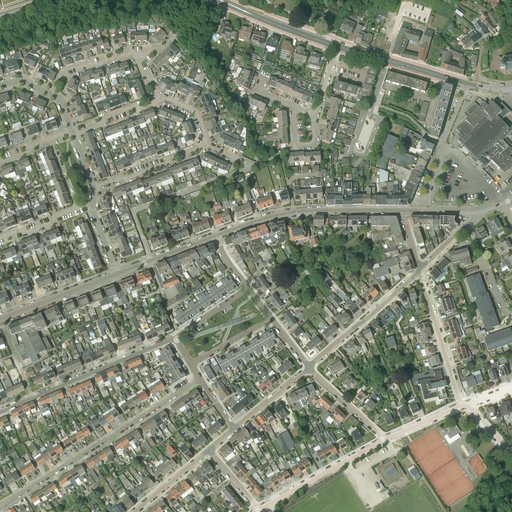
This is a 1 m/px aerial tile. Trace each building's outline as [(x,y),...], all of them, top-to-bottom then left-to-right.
[(493,7),(494,11),(499,10),(498,4),(498,0),(488,0),(491,1),(490,5),(493,7)] [(378,14),(386,18),(389,11),(380,8),(378,14)] [(462,18),(465,14),(458,9),(455,13),(462,18)] [(479,12),(477,15),(480,17),(484,21),(482,22),(485,25),(491,32),(495,29),(486,19),(487,18),(484,14),(483,14),(479,12)] [(488,14),(493,22),(495,26),(498,24),(496,21),(498,20),(497,18),(496,19),(492,12),(488,14)] [(452,18),(460,24),(463,19),(456,14),(452,18)] [(485,25),(482,22),(484,21),(480,17),(477,19),(479,22),(474,25),(482,38),(488,34),(486,31),(484,29),(486,27),(484,25),(485,25)] [(355,23),(345,19),(340,30),(350,35),(355,23)] [(236,33),(231,31),(233,27),(227,25),(227,23),(222,22),(221,27),(220,26),(218,34),(223,35),(226,40),(232,38),(234,38),(236,33)] [(424,63),(425,58),(429,47),(433,31),(426,29),(421,46),(418,56),(404,52),(408,41),(417,44),(420,33),(410,31),(412,25),(403,22),(401,29),(400,29),(393,51),(392,55),(400,58),(417,61),(424,63)] [(355,42),(360,44),(365,34),(364,34),(367,28),(363,27),(362,27),(358,25),(354,34),(358,36),(356,39),(355,42)] [(239,39),(248,42),(252,29),(249,28),(248,29),(242,27),(239,39)] [(370,43),(370,42),(373,32),(374,29),(372,28),(370,30),(369,32),(366,41),(370,43)] [(156,33),(164,42),(166,40),(164,39),(167,36),(166,35),(168,33),(164,29),(162,31),(161,30),(157,33),(156,33)] [(149,30),(141,30),(141,33),(141,42),(141,44),(144,44),(144,42),(147,42),(147,39),(150,39),(150,37),(150,33),(149,33),(149,30)] [(368,47),(370,43),(366,41),(369,32),(370,30),(369,30),(367,35),(365,34),(360,44),(368,47)] [(481,39),(475,30),(467,36),(473,44),(481,39)] [(251,41),(263,45),(266,34),(260,32),(260,35),(254,33),(251,41)] [(134,44),(136,44),(136,33),(130,33),(127,34),(128,40),(130,40),(130,42),(134,42),(134,44)] [(163,43),(164,42),(156,33),(150,33),(150,37),(150,39),(154,43),(156,41),(159,44),(161,42),(163,43)] [(118,36),(121,47),(123,46),(122,44),(126,43),(125,41),(128,40),(127,34),(126,34),(123,35),(118,36)] [(95,37),(99,50),(104,49),(103,47),(102,41),(101,38),(98,39),(97,36),(95,37)] [(119,48),(121,47),(118,36),(110,39),(111,45),(114,44),(115,47),(118,45),(119,48)] [(467,36),(460,41),(466,49),(473,44),(467,36)] [(97,51),(99,50),(95,37),(92,38),(93,41),(90,41),(93,50),(96,49),(97,51)] [(273,49),(273,48),(275,49),(278,39),(271,37),(270,41),(267,40),(265,46),(269,47),(269,48),(273,49)] [(91,53),(90,51),(93,50),(90,41),(89,39),(84,40),(89,54),(91,53)] [(103,47),(104,49),(105,52),(107,51),(106,49),(110,48),(109,46),(111,45),(110,39),(102,41),(103,47)] [(56,43),(55,40),(49,43),(46,48),(47,48),(48,49),(49,49),(51,45),(56,43)] [(86,54),(89,54),(84,40),(82,41),(83,44),(80,45),(83,53),(86,52),(86,54)] [(292,56),(293,54),(294,49),(291,48),(292,46),(290,45),(290,44),(284,42),(282,50),(289,52),(289,55),(292,56)] [(79,54),(83,53),(80,45),(77,46),(76,43),(74,44),(78,57),(80,56),(79,54)] [(76,58),(78,57),(74,44),(71,44),(72,47),(70,48),(72,56),(75,55),(76,58)] [(172,45),(168,49),(176,57),(183,50),(177,44),(176,45),(175,44),(173,46),(172,45)] [(69,57),(72,56),(70,48),(67,49),(66,46),(63,47),(69,65),(73,64),(71,59),(70,60),(69,57)] [(66,66),(69,65),(63,47),(61,48),(62,50),(59,51),(60,55),(62,60),(65,59),(66,61),(64,61),(66,66)] [(441,69),(453,73),(455,65),(449,63),(452,56),(454,57),(457,50),(450,47),(443,64),(441,69)] [(294,61),(305,64),(308,55),(303,53),(304,49),(298,48),(294,61)] [(176,57),(168,49),(164,53),(170,59),(172,57),(174,58),(176,57)] [(455,65),(453,73),(463,76),(464,68),(464,59),(464,58),(464,57),(462,56),(463,53),(457,50),(454,57),(459,59),(458,66),(455,65)] [(10,60),(11,63),(14,72),(20,70),(16,60),(19,60),(17,53),(14,53),(16,59),(10,60)] [(168,61),(170,59),(164,53),(160,56),(168,64),(170,62),(168,61)] [(34,54),(33,58),(29,66),(34,68),(36,64),(39,65),(42,58),(39,57),(38,56),(34,54)] [(317,67),(317,68),(320,69),(322,62),(319,61),(321,56),(312,54),(310,62),(311,62),(313,66),(317,67)] [(511,55),(504,57),(505,61),(504,63),(500,63),(500,69),(504,69),(505,74),(511,73),(511,55)] [(27,56),(24,64),(29,66),(33,58),(27,56)] [(166,66),(168,64),(160,56),(157,60),(163,66),(165,64),(166,66)] [(9,74),(14,72),(11,63),(6,65),(5,62),(4,62),(4,59),(1,60),(2,63),(5,70),(7,69),(9,74)] [(159,70),(163,66),(157,60),(153,64),(156,68),(154,70),(159,74),(161,72),(159,70)] [(130,72),(130,73),(133,72),(131,66),(128,67),(127,63),(122,65),(125,73),(130,72)] [(110,76),(115,75),(112,66),(108,68),(105,69),(108,78),(111,77),(110,76)] [(243,76),(251,79),(254,74),(255,70),(246,66),(245,67),(244,70),(245,71),(243,76)] [(339,79),(336,79),(333,90),(357,98),(357,100),(361,102),(362,97),(369,99),(378,70),(366,66),(365,68),(368,69),(362,90),(338,83),(339,79)] [(36,78),(41,80),(45,72),(40,69),(36,78)] [(105,79),(108,78),(105,69),(102,70),(97,71),(100,80),(104,78),(105,79)] [(46,82),(47,80),(50,74),(51,72),(50,74),(45,72),(41,80),(46,82)] [(47,80),(52,82),(54,78),(56,74),(51,72),(50,74),(47,80)] [(85,83),(90,81),(87,73),(82,74),(83,77),(80,78),(82,83),(85,82),(85,83)] [(388,73),(386,82),(405,87),(408,78),(388,73)] [(241,81),(249,85),(251,79),(243,76),(241,80),(241,81)] [(270,86),(275,89),(279,80),(277,80),(273,78),(270,77),(267,85),(270,86)] [(80,85),(80,84),(82,83),(80,78),(77,79),(76,81),(71,79),(69,84),(77,87),(79,88),(80,85)] [(169,82),(165,90),(170,92),(174,84),(175,81),(170,78),(170,80),(169,82)] [(408,78),(405,87),(425,93),(427,84),(408,78)] [(160,88),(165,90),(169,82),(164,79),(164,80),(161,79),(158,85),(161,86),(160,88)] [(134,88),(141,86),(138,80),(131,83),(134,88)] [(238,81),(236,85),(247,90),(249,85),(241,81),(238,80),(238,81)] [(275,89),(280,91),(284,82),(280,81),(279,80),(275,89)] [(182,94),(187,96),(188,94),(187,93),(191,85),(192,84),(187,82),(185,86),(182,94)] [(280,91),(285,93),(289,84),(287,84),(284,82),(280,91)] [(175,94),(177,92),(180,84),(180,83),(179,86),(174,84),(170,92),(175,94)] [(76,91),(75,91),(77,87),(69,84),(67,88),(67,89),(67,90),(68,92),(71,94),(71,96),(77,94),(76,91)] [(177,92),(182,94),(185,86),(180,84),(177,92)] [(289,84),(285,93),(290,95),(293,87),(294,86),(290,85),(289,84)] [(188,94),(192,96),(196,88),(191,85),(187,93),(188,94)] [(196,88),(192,96),(198,98),(201,90),(202,91),(203,87),(199,85),(198,88),(196,88)] [(438,140),(453,88),(442,85),(427,137),(438,140)] [(136,94),(143,91),(141,86),(134,88),(136,94)] [(290,96),(295,98),(298,90),(297,89),(293,87),(290,95),(290,96)] [(299,90),(298,90),(295,98),(300,100),(303,92),(299,90)] [(143,91),(136,94),(138,100),(145,97),(143,91)] [(17,100),(22,102),(26,94),(21,92),(17,100)] [(300,100),(305,102),(308,94),(307,93),(303,92),(300,100)] [(117,93),(111,96),(113,100),(116,107),(121,105),(118,98),(117,93)] [(13,103),(12,98),(9,99),(8,94),(2,96),(5,104),(10,102),(11,105),(14,105),(13,103)] [(29,109),(32,102),(29,101),(31,96),(26,94),(22,102),(27,104),(26,107),(29,109)] [(72,105),(81,101),(79,97),(78,97),(77,94),(71,96),(73,99),(70,100),(72,105)] [(308,94),(305,102),(310,104),(313,96),(309,94),(308,94)] [(127,103),(124,96),(118,98),(121,105),(127,103)] [(248,105),(254,107),(257,98),(254,97),(253,98),(249,96),(247,101),(249,103),(248,105)] [(203,105),(211,102),(209,97),(201,100),(203,105)] [(259,109),(262,101),(261,101),(261,100),(257,98),(254,107),(256,108),(255,111),(257,112),(259,109)] [(33,107),(38,109),(42,101),(36,99),(34,103),(32,102),(29,109),(31,110),(33,107)] [(330,104),(342,107),(344,102),(333,99),(333,100),(332,100),(330,104)] [(469,117),(451,134),(478,161),(476,163),(482,170),(491,161),(504,174),(511,166),(511,159),(509,157),(511,153),(511,146),(505,139),(508,136),(511,136),(511,133),(511,132),(511,127),(503,119),(510,112),(501,103),(497,107),(492,103),(490,105),(488,103),(486,105),(479,99),(465,112),(469,117)] [(110,109),(116,107),(113,100),(107,102),(110,109)] [(44,115),(45,113),(47,109),(45,108),(47,103),(42,101),(38,109),(43,111),(42,114),(44,115)] [(75,109),(82,106),(81,101),(72,105),(74,109),(75,109)] [(264,118),(266,113),(268,109),(265,108),(267,102),(264,101),(263,102),(262,101),(259,109),(262,110),(259,117),(264,118)] [(104,112),(110,109),(107,102),(102,104),(104,112)] [(204,110),(213,107),(211,102),(203,105),(204,110)] [(99,114),(104,112),(102,104),(96,106),(99,114)] [(330,109),(338,112),(342,113),(343,108),(342,107),(330,104),(329,108),(330,108),(330,109)] [(75,109),(77,113),(85,110),(84,105),(82,106),(75,109)] [(214,112),(213,107),(204,110),(206,115),(214,112)] [(159,116),(165,118),(168,111),(162,109),(160,113),(157,113),(157,116),(159,115),(159,116)] [(277,118),(286,117),(286,109),(280,110),(280,112),(277,113),(277,118)] [(90,117),(88,114),(87,115),(85,110),(77,113),(79,118),(83,117),(84,119),(90,117)] [(157,116),(157,113),(154,114),(153,110),(147,112),(150,119),(156,117),(157,116)] [(165,118),(170,120),(171,120),(170,120),(173,113),(168,111),(165,118)] [(144,122),(150,119),(147,112),(141,115),(142,116),(144,122)] [(214,112),(206,115),(208,120),(216,117),(219,116),(218,114),(216,115),(214,112)] [(170,120),(176,122),(179,115),(173,113),(170,120),(171,120),(170,120)] [(326,118),(327,118),(327,120),(335,122),(336,122),(339,123),(340,118),(336,117),(327,114),(326,118)] [(182,125),(182,124),(183,121),(185,118),(179,115),(176,122),(182,125)] [(50,122),(53,131),(58,129),(56,124),(59,123),(56,116),(54,117),(55,120),(50,122)] [(139,126),(145,123),(144,122),(142,116),(137,119),(139,126)] [(206,121),(208,126),(216,123),(215,120),(217,119),(216,117),(208,120),(206,121)] [(134,128),(139,126),(137,119),(131,121),(134,128)] [(30,124),(34,136),(39,134),(38,129),(40,128),(38,121),(30,124)] [(128,130),(134,128),(131,121),(125,123),(128,130)] [(183,121),(182,124),(182,125),(185,131),(192,128),(190,122),(186,124),(183,121)] [(216,123),(208,126),(210,131),(218,128),(222,126),(220,121),(216,123)] [(48,133),(53,131),(50,122),(44,124),(46,128),(48,133)] [(120,125),(122,132),(128,130),(125,123),(120,125)] [(27,133),(29,138),(34,136),(30,124),(24,126),(22,127),(24,134),(27,133)] [(15,133),(18,142),(19,142),(19,143),(22,141),(22,140),(23,140),(22,135),(24,134),(22,127),(21,127),(21,125),(18,126),(18,127),(13,129),(15,133)] [(120,125),(114,127),(117,134),(122,132),(120,125)] [(114,127),(108,129),(111,136),(117,134),(114,127)] [(187,136),(191,135),(194,134),(192,128),(185,131),(187,136)] [(212,136),(215,135),(216,139),(219,135),(219,134),(220,133),(218,128),(210,131),(212,136)] [(103,131),(105,138),(111,136),(108,129),(103,131)] [(13,144),(18,142),(15,133),(10,135),(8,132),(6,133),(8,140),(11,139),(13,144)] [(0,138),(0,141),(2,148),(8,146),(6,141),(8,140),(6,133),(3,134),(4,137),(0,138)] [(86,141),(93,139),(91,133),(83,136),(86,141)] [(227,137),(223,145),(228,147),(234,135),(231,134),(230,138),(227,137)] [(234,135),(228,147),(233,150),(237,142),(238,138),(239,136),(234,134),(234,135)] [(191,135),(187,136),(184,137),(186,144),(193,141),(191,135)] [(219,140),(218,143),(223,145),(227,137),(222,135),(221,136),(219,135),(216,139),(219,140)] [(400,160),(403,161),(424,170),(427,163),(414,158),(394,150),(397,143),(398,140),(388,136),(376,166),(385,170),(389,158),(391,158),(391,157),(400,160)] [(88,147),(95,144),(93,139),(86,141),(88,147)] [(274,143),(275,149),(281,149),(280,145),(288,145),(287,139),(275,141),(275,143),(274,143)] [(416,150),(430,156),(434,147),(425,144),(426,142),(420,140),(419,145),(416,150)] [(238,152),(239,151),(243,153),(245,148),(241,146),(242,144),(237,142),(233,150),(238,152)] [(166,145),(169,152),(175,150),(172,143),(166,145)] [(90,153),(97,150),(95,144),(88,147),(90,153)] [(163,154),(169,152),(166,145),(161,147),(163,154)] [(414,158),(427,163),(430,156),(416,150),(412,148),(408,147),(406,146),(405,150),(416,154),(414,158)] [(155,149),(154,147),(149,149),(151,157),(157,155),(155,149)] [(155,149),(157,155),(158,156),(163,154),(161,147),(155,149)] [(143,151),(146,159),(151,157),(149,149),(143,151)] [(44,159),(52,156),(51,153),(52,153),(51,150),(42,153),(44,159)] [(92,158),(99,156),(97,150),(90,153),(92,158)] [(140,161),(146,159),(143,151),(137,154),(140,161)] [(135,163),(140,161),(137,154),(132,156),(135,163)] [(199,160),(202,162),(208,164),(211,157),(205,155),(202,154),(199,159),(199,160)] [(46,164),(56,161),(55,158),(53,159),(52,156),(44,159),(46,164)] [(94,164),(101,161),(99,156),(92,158),(94,164)] [(129,165),(135,163),(132,156),(126,158),(127,160),(129,165)] [(208,164),(213,167),(216,160),(211,157),(208,164)] [(30,165),(33,164),(30,158),(22,161),(25,169),(31,167),(30,165)] [(121,162),(124,169),(130,167),(129,165),(127,160),(126,158),(126,160),(121,162)] [(195,171),(201,169),(198,163),(198,161),(197,159),(191,161),(194,168),(195,171)] [(219,169),(222,162),(216,160),(213,167),(219,169)] [(398,166),(421,176),(424,170),(403,161),(400,160),(398,163),(395,162),(394,165),(398,166)] [(23,178),(22,174),(27,173),(25,169),(22,161),(17,163),(18,165),(15,166),(19,175),(20,179),(23,178)] [(48,170),(56,167),(55,164),(57,163),(56,161),(46,164),(48,170)] [(96,170),(103,167),(101,161),(94,164),(96,170)] [(186,163),(188,171),(194,168),(191,161),(186,163)] [(118,172),(124,169),(121,162),(115,164),(118,172)] [(227,165),(222,162),(219,169),(224,172),(225,171),(228,172),(230,167),(227,165)] [(183,173),(188,171),(186,163),(180,166),(183,173)] [(412,185),(417,187),(421,176),(398,166),(394,165),(389,163),(388,166),(396,169),(393,176),(407,182),(412,185)] [(16,176),(19,175),(15,166),(12,167),(12,165),(6,167),(9,174),(14,172),(16,176)] [(177,175),(183,173),(180,166),(174,168),(177,175)] [(0,174),(1,178),(9,174),(6,167),(1,169),(2,171),(0,171),(0,174)] [(50,175),(60,171),(59,169),(57,169),(56,167),(48,170),(50,175)] [(98,175),(105,172),(103,167),(96,170),(98,175)] [(171,177),(172,177),(177,175),(174,168),(169,170),(169,172),(171,177)] [(388,173),(379,169),(379,182),(387,182),(388,173)] [(52,180),(60,177),(59,174),(61,174),(60,171),(50,175),(52,180)] [(105,172),(98,175),(101,181),(108,178),(105,172)] [(172,177),(171,177),(169,172),(164,174),(167,181),(168,185),(173,182),(172,179),(172,177)] [(161,183),(167,181),(164,174),(158,176),(161,183)] [(155,185),(161,183),(158,176),(153,178),(155,185)] [(54,186),(64,182),(63,180),(61,180),(60,177),(52,180),(54,186)] [(150,187),(155,185),(153,178),(147,180),(150,187)] [(145,192),(151,190),(150,187),(147,180),(141,183),(143,188),(145,192)] [(143,188),(141,183),(141,181),(135,183),(138,190),(143,188)] [(56,191),(64,188),(63,185),(65,185),(64,182),(54,186),(56,191)] [(405,196),(413,197),(417,187),(412,185),(407,182),(403,190),(405,191),(405,193),(405,196)] [(132,192),(138,190),(135,183),(129,185),(132,192)] [(352,184),(352,206),(362,206),(362,196),(361,196),(357,196),(358,183),(351,183),(351,184),(352,184)] [(342,184),(342,192),(342,198),(343,206),(352,206),(352,184),(351,184),(342,184)] [(126,194),(132,192),(129,185),(124,187),(126,194)] [(255,201),(259,211),(266,208),(263,199),(262,195),(259,189),(258,186),(252,188),(253,189),(253,192),(255,193),(257,198),(258,197),(259,199),(255,201)] [(118,189),(121,196),(126,194),(124,187),(118,189)] [(59,196),(68,193),(67,190),(65,191),(64,188),(56,191),(59,196)] [(342,192),(341,192),(341,188),(334,188),(334,192),(334,199),(335,199),(335,206),(343,206),(342,198),(342,192)] [(115,199),(121,196),(118,189),(112,191),(113,193),(111,194),(112,197),(114,196),(115,199)] [(283,194),(279,195),(278,191),(275,192),(277,200),(280,199),(281,204),(289,202),(286,189),(282,190),(283,194)] [(326,189),(326,207),(335,206),(335,199),(334,199),(334,192),(329,192),(329,189),(326,189)] [(362,206),(370,206),(370,189),(366,189),(366,196),(364,196),(362,196),(362,206)] [(61,202),(68,199),(67,196),(69,195),(68,193),(59,196),(61,202)] [(103,203),(110,204),(111,197),(112,197),(111,194),(107,196),(107,197),(103,197),(103,203)] [(263,199),(266,208),(274,206),(270,195),(266,197),(266,198),(263,199)] [(400,196),(400,206),(407,207),(409,206),(413,197),(405,196),(400,196)] [(44,202),(39,204),(40,207),(43,215),(51,212),(46,199),(44,200),(44,202)] [(68,199),(61,202),(63,207),(72,204),(71,201),(69,201),(68,199)] [(111,210),(110,210),(110,204),(103,203),(102,210),(104,214),(106,213),(111,212),(111,210)] [(242,207),(245,216),(252,214),(249,203),(244,205),(245,206),(242,207)] [(238,219),(245,216),(242,207),(238,208),(237,204),(234,206),(234,208),(238,219)] [(127,214),(130,213),(128,210),(127,205),(122,207),(123,210),(120,211),(122,216),(127,214)] [(38,217),(43,215),(40,207),(35,209),(33,206),(31,207),(34,216),(37,215),(38,217)] [(24,213),(27,221),(32,219),(32,217),(34,216),(31,207),(28,208),(23,210),(24,213)] [(22,223),(27,221),(24,213),(23,210),(15,213),(16,216),(18,222),(21,221),(22,223)] [(221,215),(224,224),(231,222),(227,211),(223,212),(223,214),(221,215)] [(107,222),(118,218),(116,212),(111,214),(111,212),(106,213),(107,216),(105,216),(107,222)] [(6,215),(8,219),(11,227),(16,225),(16,223),(18,222),(16,216),(13,217),(12,216),(9,214),(6,215)] [(217,227),(224,224),(221,215),(217,216),(217,215),(213,216),(217,227)] [(321,227),(323,227),(323,225),(327,225),(327,219),(324,219),(324,217),(319,217),(319,222),(318,222),(318,229),(318,232),(322,232),(322,229),(321,229),(321,227)] [(338,223),(338,226),(346,226),(346,217),(328,217),(329,222),(330,226),(333,226),(333,222),(338,223)] [(348,227),(357,227),(357,226),(358,226),(358,217),(348,217),(348,227)] [(391,238),(401,234),(396,217),(371,217),(371,223),(371,227),(371,241),(361,243),(352,249),(354,252),(363,246),(371,243),(391,237),(391,238)] [(417,229),(419,229),(418,228),(420,227),(419,226),(419,222),(418,222),(418,217),(410,217),(408,219),(412,230),(417,229)] [(419,226),(422,226),(426,226),(426,217),(419,217),(418,217),(418,222),(419,222),(419,226)] [(434,232),(434,231),(433,226),(433,217),(426,217),(426,226),(429,226),(434,244),(437,241),(434,232)] [(440,232),(441,231),(440,227),(440,217),(433,217),(433,226),(434,231),(434,232),(437,232),(437,230),(440,230),(440,232)] [(120,223),(118,218),(107,222),(109,227),(120,223)] [(444,232),(448,236),(450,234),(458,227),(454,218),(447,218),(448,227),(446,227),(446,228),(447,229),(444,232)] [(0,219),(0,223),(0,224),(3,230),(11,227),(8,219),(3,221),(2,219),(0,219)] [(81,232),(89,229),(87,223),(84,224),(82,219),(73,222),(75,228),(79,226),(81,232)] [(199,223),(203,232),(210,229),(206,219),(202,220),(202,222),(199,223)] [(491,234),(497,230),(502,228),(496,219),(492,221),(492,222),(486,225),(487,228),(488,230),(491,234)] [(279,245),(287,240),(284,222),(267,225),(270,230),(273,235),(275,238),(275,239),(279,245)] [(123,228),(121,223),(120,223),(109,227),(111,232),(119,229),(123,228)] [(195,235),(203,232),(199,223),(196,224),(196,223),(192,224),(195,235)] [(273,235),(270,230),(268,231),(265,225),(255,229),(260,238),(263,242),(275,239),(275,238),(273,235)] [(178,230),(182,240),(189,237),(185,226),(181,228),(181,229),(178,230)] [(291,242),(310,238),(308,228),(305,229),(305,227),(299,228),(299,226),(289,229),(291,242)] [(344,236),(351,231),(349,228),(347,229),(346,229),(345,229),(341,232),(344,236)] [(487,235),(485,232),(484,230),(482,228),(476,232),(477,234),(474,236),(478,242),(481,241),(480,239),(487,235)] [(65,240),(65,238),(63,235),(63,233),(60,234),(58,229),(52,232),(56,243),(57,243),(57,242),(62,240),(62,241),(65,240)] [(83,237),(91,234),(89,229),(81,232),(83,237)] [(115,237),(121,235),(121,234),(119,229),(111,232),(114,238),(115,237)] [(263,242),(260,238),(255,229),(247,232),(252,241),(258,254),(264,250),(267,249),(263,242)] [(417,229),(412,230),(417,246),(423,244),(421,236),(419,229),(417,229)] [(174,243),(182,240),(178,230),(175,232),(175,230),(170,232),(174,243)] [(51,245),(56,243),(52,232),(47,234),(51,245)] [(257,254),(258,254),(252,241),(247,232),(237,235),(244,248),(247,246),(245,243),(248,242),(248,243),(253,254),(254,257),(258,255),(257,254)] [(43,248),(46,247),(51,245),(47,234),(42,236),(43,240),(40,242),(43,248)] [(85,243),(93,240),(91,234),(83,237),(85,243)] [(115,237),(117,243),(125,240),(125,239),(123,234),(121,234),(121,235),(115,237)] [(397,246),(397,245),(402,243),(401,242),(403,242),(401,234),(391,238),(392,241),(388,242),(390,248),(382,250),(384,254),(391,252),(397,250),(396,246),(397,246)] [(157,238),(161,248),(168,245),(164,235),(160,236),(160,237),(157,238)] [(243,248),(244,248),(237,235),(230,238),(234,247),(237,253),(242,261),(245,259),(237,245),(241,244),(243,248)] [(43,248),(40,242),(38,243),(35,237),(30,239),(34,250),(34,251),(43,248)] [(117,243),(119,248),(127,245),(130,244),(128,238),(125,239),(125,240),(117,243)] [(153,251),(161,248),(157,238),(154,240),(153,238),(149,240),(153,251)] [(231,257),(237,253),(234,247),(230,238),(226,239),(224,242),(229,255),(231,257)] [(24,241),(27,248),(29,253),(30,256),(32,255),(31,251),(34,250),(30,239),(24,241)] [(311,240),(313,247),(319,245),(317,239),(311,240)] [(494,244),(500,255),(511,248),(507,241),(505,243),(503,239),(494,244)] [(93,245),(93,246),(95,245),(93,240),(85,243),(87,248),(86,248),(87,248),(93,245)] [(18,250),(21,256),(24,255),(29,253),(27,248),(24,241),(19,243),(21,249),(18,250)] [(212,262),(215,261),(219,259),(217,256),(215,257),(214,253),(216,252),(213,244),(207,246),(209,250),(212,262)] [(86,248),(88,254),(95,251),(93,246),(93,245),(87,248),(86,248)] [(121,253),(129,250),(127,245),(119,248),(121,253)] [(208,252),(207,251),(205,246),(196,250),(199,257),(202,256),(202,257),(204,257),(204,258),(209,256),(208,252)] [(19,261),(22,260),(21,256),(18,250),(17,247),(14,248),(9,250),(11,258),(13,261),(18,259),(19,261)] [(6,260),(11,258),(9,250),(3,252),(6,260)] [(129,250),(121,253),(123,259),(131,256),(129,250)] [(463,265),(464,267),(471,265),(467,250),(450,254),(453,266),(460,264),(460,265),(463,265)] [(90,259),(98,256),(95,251),(88,254),(90,259)] [(196,261),(199,258),(194,251),(189,253),(195,260),(196,261)] [(404,262),(404,261),(411,259),(409,252),(402,254),(402,255),(399,256),(401,260),(400,261),(401,262),(404,262)] [(192,262),(195,260),(189,253),(176,258),(182,266),(181,266),(186,272),(190,269),(190,268),(191,267),(190,266),(193,263),(192,262)] [(241,271),(246,267),(242,261),(237,253),(231,257),(241,271)] [(92,265),(100,262),(98,256),(90,259),(92,265)] [(378,284),(378,286),(383,293),(388,290),(383,282),(382,283),(380,278),(389,275),(387,269),(398,265),(397,262),(396,258),(395,258),(395,257),(384,261),(385,265),(373,270),(374,273),(378,284)] [(176,268),(178,270),(180,269),(179,266),(181,266),(182,266),(176,258),(171,260),(175,268),(176,268)] [(406,268),(413,266),(411,259),(404,261),(404,262),(405,265),(403,265),(404,269),(406,268)] [(435,280),(441,275),(441,274),(442,273),(441,272),(449,264),(444,259),(436,267),(437,268),(435,270),(435,269),(429,274),(435,280)] [(177,275),(180,274),(178,270),(176,268),(175,268),(171,260),(165,262),(170,270),(173,269),(174,272),(175,276),(177,275)] [(100,262),(92,265),(94,270),(102,267),(100,262)] [(165,272),(170,270),(165,262),(152,267),(161,290),(174,285),(179,283),(176,278),(165,283),(164,278),(167,277),(165,272)] [(67,270),(70,279),(75,277),(74,273),(77,271),(75,265),(71,266),(72,268),(67,270)] [(200,269),(198,267),(189,273),(192,278),(202,271),(200,269)] [(61,283),(66,281),(62,272),(61,268),(56,270),(61,283)] [(66,281),(70,279),(67,270),(62,272),(66,281)] [(272,274),(264,280),(261,276),(256,281),(260,286),(273,276),(279,273),(277,270),(272,274)] [(149,281),(151,286),(154,285),(149,272),(142,274),(145,282),(149,281)] [(23,285),(26,294),(31,292),(29,288),(33,287),(30,278),(27,273),(25,274),(27,279),(26,280),(27,284),(23,285)] [(139,285),(145,282),(142,274),(136,277),(139,285)] [(511,343),(511,331),(511,332),(510,329),(507,330),(507,332),(504,333),(503,331),(500,332),(501,334),(497,335),(497,334),(494,335),(494,336),(491,337),(490,336),(487,337),(488,338),(487,339),(485,334),(488,333),(492,331),(491,329),(499,326),(487,293),(486,294),(479,274),(466,279),(466,282),(468,281),(469,285),(468,286),(469,288),(470,288),(472,292),(470,292),(471,295),(472,294),(475,301),(476,300),(478,304),(476,305),(477,307),(478,307),(480,311),(478,311),(479,314),(481,313),(482,317),(481,318),(482,320),(483,320),(484,324),(483,324),(484,327),(485,326),(487,330),(480,332),(479,328),(474,330),(479,344),(484,342),(488,352),(511,343)] [(45,277),(48,286),(53,284),(49,275),(45,277)] [(264,292),(270,288),(267,284),(275,279),(273,276),(260,286),(264,292)] [(43,288),(48,286),(45,277),(40,279),(43,288)] [(134,287),(135,286),(132,278),(126,281),(129,289),(128,289),(130,292),(136,291),(138,296),(141,295),(138,287),(135,288),(134,287)] [(226,278),(223,280),(232,292),(235,290),(234,289),(236,287),(231,279),(229,281),(226,278)] [(38,290),(43,288),(40,279),(35,281),(38,290)] [(16,298),(21,296),(18,287),(13,289),(12,285),(11,286),(9,280),(6,281),(8,287),(11,296),(15,295),(16,298)] [(232,292),(223,280),(220,282),(223,285),(220,287),(225,295),(227,293),(228,294),(232,292)] [(125,290),(128,289),(129,289),(126,281),(119,283),(122,291),(118,292),(119,294),(123,304),(127,302),(125,296),(127,295),(125,290)] [(367,292),(373,298),(378,294),(372,287),(369,290),(361,281),(359,283),(360,283),(361,285),(364,288),(367,292)] [(21,296),(26,294),(23,285),(18,287),(21,296)] [(215,285),(212,287),(220,300),(223,298),(222,296),(225,295),(220,287),(217,289),(215,285)] [(438,295),(445,293),(443,285),(436,287),(438,295)] [(119,294),(118,292),(117,288),(114,289),(113,286),(109,288),(113,299),(117,298),(116,295),(119,294)] [(220,300),(212,287),(209,289),(211,293),(209,295),(214,302),(216,301),(217,302),(220,300)] [(106,302),(113,299),(109,288),(104,289),(106,292),(103,293),(106,299),(105,300),(106,302)] [(414,290),(407,292),(410,299),(412,306),(416,305),(415,299),(422,297),(420,292),(415,293),(414,290)] [(99,302),(105,300),(106,299),(103,293),(101,294),(99,291),(95,293),(99,302)] [(177,302),(185,299),(189,297),(185,292),(179,295),(175,297),(177,302)] [(269,299),(273,304),(287,294),(285,292),(278,298),(275,294),(269,299)] [(367,292),(362,296),(368,302),(373,298),(367,292)] [(1,295),(5,304),(10,302),(6,293),(1,295)] [(92,305),(99,302),(95,293),(91,294),(92,297),(90,298),(92,305)] [(203,293),(200,295),(209,307),(212,305),(211,304),(214,302),(209,295),(206,297),(203,293)] [(402,293),(397,297),(404,305),(405,303),(409,308),(411,306),(409,300),(407,298),(405,295),(402,293)] [(442,308),(451,305),(449,299),(451,298),(450,295),(450,293),(446,294),(447,295),(445,295),(446,300),(445,300),(444,300),(441,301),(442,308)] [(278,310),(283,306),(281,302),(288,296),(287,294),(273,304),(278,310)] [(209,307),(200,295),(197,297),(200,301),(197,303),(202,310),(205,308),(206,310),(209,307)] [(85,307),(92,305),(90,298),(87,299),(86,296),(82,298),(85,307)] [(341,302),(336,296),(332,299),(337,306),(341,302)] [(80,314),(86,311),(85,307),(82,298),(77,299),(78,302),(76,303),(80,314)] [(352,302),(359,310),(365,306),(358,298),(352,302)] [(72,301),(68,303),(72,312),(71,312),(72,315),(76,313),(77,314),(78,315),(80,314),(76,303),(73,304),(72,301)] [(192,301),(189,303),(197,315),(201,313),(200,312),(202,310),(197,303),(195,304),(192,301)] [(352,302),(347,307),(354,315),(359,310),(352,302)] [(67,314),(71,312),(72,312),(68,303),(64,304),(66,309),(63,311),(63,312),(65,316),(68,315),(67,314)] [(197,315),(189,303),(186,305),(189,309),(186,310),(191,318),(193,316),(194,317),(197,315)] [(407,313),(405,311),(402,307),(399,310),(395,304),(390,309),(398,318),(400,315),(403,318),(407,313)] [(446,313),(448,316),(457,313),(454,304),(451,305),(442,308),(444,313),(446,313)] [(333,316),(325,306),(322,308),(331,318),(333,316)] [(65,316),(63,312),(60,313),(57,307),(53,309),(58,318),(59,320),(58,321),(59,323),(64,321),(66,319),(65,317),(65,316)] [(181,308),(178,310),(186,323),(189,321),(188,319),(191,318),(186,310),(183,312),(181,308)] [(54,322),(58,321),(59,320),(58,318),(53,309),(48,311),(52,319),(54,322)] [(186,323),(178,310),(175,313),(177,316),(175,318),(180,325),(182,324),(183,325),(186,323)] [(343,310),(339,314),(346,322),(350,318),(343,310)] [(390,318),(393,315),(388,310),(380,317),(383,320),(381,322),(385,326),(392,319),(390,318)] [(47,325),(54,322),(52,319),(48,311),(44,313),(45,315),(46,316),(43,317),(43,316),(42,317),(47,325)] [(140,311),(134,314),(137,321),(143,318),(140,311)] [(287,322),(293,318),(291,316),(288,312),(283,316),(287,322)] [(339,314),(338,313),(333,317),(342,326),(346,322),(339,314)] [(46,326),(47,325),(42,317),(41,314),(31,319),(37,332),(47,328),(46,326)] [(162,327),(165,334),(171,331),(165,317),(163,318),(162,319),(163,321),(162,321),(164,326),(162,327)] [(46,337),(40,340),(37,332),(31,319),(30,318),(18,323),(21,332),(22,336),(20,337),(23,344),(24,347),(26,349),(27,351),(28,354),(29,357),(31,360),(32,363),(38,360),(36,355),(45,351),(46,352),(52,350),(46,337)] [(297,324),(294,320),(293,318),(287,322),(291,328),(297,324)] [(97,323),(100,331),(102,331),(108,329),(104,320),(97,323)] [(449,329),(458,326),(456,320),(452,321),(451,322),(447,323),(449,329)] [(377,329),(379,331),(382,328),(375,321),(371,326),(375,330),(377,329)] [(18,337),(20,337),(22,336),(21,332),(18,323),(8,326),(15,345),(18,344),(16,339),(15,335),(16,334),(18,337)] [(420,333),(429,330),(427,323),(422,325),(418,326),(418,327),(416,327),(417,330),(419,329),(420,333)] [(327,329),(332,335),(337,330),(333,324),(327,329)] [(451,335),(460,332),(458,326),(449,329),(451,335)] [(159,336),(165,334),(162,327),(156,329),(159,336)] [(153,338),(159,336),(156,329),(150,332),(153,338)] [(327,329),(322,334),(326,339),(332,335),(327,329)] [(366,340),(373,337),(369,330),(362,333),(366,340)] [(421,340),(422,344),(428,342),(427,338),(431,336),(429,330),(420,333),(418,334),(420,341),(421,340)] [(137,332),(132,334),(134,338),(137,345),(142,343),(139,334),(137,332)] [(147,341),(153,338),(150,332),(145,334),(147,341)] [(265,334),(273,347),(276,345),(273,341),(276,340),(272,332),(269,333),(268,332),(265,334)] [(456,340),(458,339),(457,339),(461,338),(460,332),(451,335),(453,341),(456,339),(456,340)] [(269,349),(273,347),(265,334),(262,336),(263,337),(260,339),(264,346),(267,345),(269,349)] [(364,344),(365,343),(361,334),(356,338),(358,342),(364,354),(367,352),(364,344)] [(311,342),(315,347),(321,342),(316,337),(311,342)] [(396,347),(394,342),(393,337),(384,340),(386,345),(388,350),(389,351),(391,350),(391,349),(393,348),(394,351),(397,351),(396,347)] [(128,340),(131,347),(137,345),(134,338),(128,340)] [(116,344),(119,352),(125,349),(122,342),(121,339),(118,340),(119,343),(116,344)] [(253,341),(261,354),(264,352),(262,348),(264,346),(260,339),(257,340),(257,339),(253,341)] [(125,349),(131,347),(128,340),(122,342),(125,349)] [(257,355),(261,354),(253,341),(250,342),(251,344),(248,345),(252,353),(255,351),(257,355)] [(355,352),(360,348),(354,341),(349,345),(355,352)] [(98,344),(104,358),(110,355),(106,348),(104,349),(101,342),(98,344)] [(315,347),(311,342),(305,346),(306,347),(309,350),(310,351),(315,347)] [(458,356),(466,353),(468,352),(466,346),(465,342),(464,342),(459,344),(460,348),(459,348),(459,349),(456,350),(458,356)] [(95,353),(98,360),(104,358),(98,344),(98,343),(95,344),(97,347),(95,348),(96,349),(94,350),(95,353)] [(93,362),(98,360),(95,353),(92,354),(91,350),(90,350),(87,344),(85,344),(88,350),(93,362)] [(106,348),(110,355),(115,353),(112,346),(109,347),(108,344),(105,345),(106,348)] [(425,349),(427,356),(436,353),(434,346),(432,347),(431,344),(425,346),(426,349),(425,349)] [(241,347),(249,360),(252,359),(250,355),(252,353),(248,345),(245,347),(245,345),(241,347)] [(351,356),(355,352),(349,345),(345,349),(351,356)] [(246,362),(249,360),(241,347),(238,349),(239,351),(236,352),(240,360),(243,358),(246,362)] [(157,357),(159,361),(172,353),(170,350),(169,350),(167,348),(159,352),(161,355),(157,357)] [(86,365),(93,362),(88,350),(83,352),(83,358),(86,365)] [(229,354),(237,367),(240,365),(238,361),(240,360),(236,352),(233,354),(233,352),(229,354)] [(469,352),(466,353),(458,356),(460,362),(462,361),(463,366),(468,364),(472,363),(470,358),(471,358),(469,352)] [(172,353),(159,361),(161,364),(165,361),(166,364),(174,360),(172,357),(174,356),(172,353)] [(234,369),(237,367),(229,354),(226,356),(227,357),(224,359),(229,367),(231,365),(234,369)] [(345,358),(343,356),(341,358),(347,368),(350,366),(345,358)] [(430,367),(431,370),(436,368),(435,365),(440,364),(437,356),(427,360),(429,367),(430,367)] [(136,366),(142,364),(139,358),(134,360),(136,366)] [(73,362),(76,369),(82,367),(79,359),(73,362)] [(217,361),(225,374),(228,372),(226,368),(229,367),(224,359),(222,360),(221,359),(217,361)] [(65,374),(71,371),(68,364),(67,364),(66,361),(66,360),(64,361),(62,362),(64,366),(62,366),(65,374)] [(136,366),(134,360),(128,363),(131,369),(132,371),(137,369),(136,366)] [(164,369),(166,372),(179,365),(177,361),(175,362),(174,360),(166,364),(168,367),(164,369)] [(283,366),(287,371),(293,366),(288,361),(283,366)] [(345,369),(340,361),(328,369),(333,377),(335,376),(336,376),(335,375),(345,369)] [(71,371),(76,369),(73,362),(68,364),(71,371)] [(494,363),(497,371),(500,370),(502,378),(509,376),(505,367),(500,369),(498,362),(494,363)] [(130,369),(131,369),(128,363),(122,365),(125,371),(122,372),(126,380),(128,379),(126,374),(131,372),(130,369)] [(493,371),(488,373),(491,382),(497,380),(494,372),(497,371),(494,363),(491,365),(493,371)] [(206,375),(219,368),(218,365),(214,367),(212,364),(204,369),(206,371),(204,372),(206,375)] [(179,365),(166,372),(168,376),(172,373),(173,376),(181,372),(179,369),(181,368),(179,365)] [(59,376),(65,374),(62,366),(56,369),(59,376)] [(287,371),(283,366),(277,370),(282,375),(287,371)] [(122,372),(119,373),(117,367),(111,370),(115,379),(120,377),(122,382),(126,380),(122,372)] [(221,371),(219,368),(206,375),(208,379),(210,378),(211,381),(219,376),(217,373),(221,371)] [(46,371),(50,380),(56,378),(53,371),(52,369),(46,371)] [(267,380),(272,386),(277,382),(272,376),(270,378),(268,375),(263,369),(260,371),(265,377),(267,380)] [(44,382),(50,380),(46,371),(46,370),(40,373),(44,382)] [(115,379),(111,370),(106,372),(109,381),(115,379)] [(432,391),(436,390),(439,400),(447,399),(440,370),(434,372),(436,383),(434,383),(433,379),(430,379),(430,378),(424,380),(425,383),(420,384),(423,396),(430,395),(429,391),(432,390),(432,391)] [(100,374),(103,381),(104,383),(109,381),(106,372),(100,374)] [(171,381),(173,384),(186,377),(184,373),(182,374),(181,372),(173,376),(175,379),(171,381)] [(8,385),(13,396),(19,393),(16,387),(13,388),(9,379),(6,373),(3,374),(6,380),(6,381),(8,380),(9,382),(6,384),(7,386),(8,385)] [(35,375),(36,378),(38,384),(44,382),(40,373),(35,375)] [(94,377),(97,383),(103,381),(100,374),(94,377)] [(479,376),(478,375),(465,379),(468,388),(476,386),(475,385),(483,383),(482,380),(483,379),(481,375),(479,376)] [(354,379),(350,376),(342,384),(348,390),(351,387),(353,388),(356,385),(359,382),(354,378),(354,379)] [(259,378),(259,379),(268,389),(272,386),(267,380),(265,377),(263,379),(261,377),(259,378)] [(30,381),(32,387),(38,384),(36,378),(30,381)] [(213,385),(217,390),(227,383),(225,380),(223,381),(221,379),(213,385)] [(258,382),(255,384),(263,393),(268,389),(259,379),(257,380),(258,382)] [(9,382),(8,380),(6,381),(6,380),(3,382),(5,387),(7,391),(4,392),(7,398),(13,396),(8,385),(7,386),(6,384),(9,382)] [(89,393),(94,391),(90,382),(84,384),(87,390),(88,390),(89,393)] [(155,385),(158,391),(164,388),(161,382),(155,385)] [(220,395),(227,391),(225,388),(230,385),(228,382),(227,383),(217,390),(220,395)] [(247,384),(253,392),(255,390),(249,382),(247,384)] [(16,387),(19,393),(25,390),(22,384),(16,387)] [(87,390),(84,384),(79,387),(83,396),(88,394),(87,390)] [(158,391),(155,385),(148,389),(152,395),(158,391)] [(312,403),(316,398),(314,396),(312,397),(311,394),(315,392),(312,385),(305,388),(308,397),(310,400),(312,403)] [(359,389),(362,391),(356,397),(361,402),(366,397),(362,393),(367,388),(363,385),(359,389)] [(78,398),(83,396),(79,387),(73,389),(76,395),(78,398)] [(313,405),(312,403),(310,400),(308,397),(305,388),(300,391),(305,403),(308,401),(310,406),(313,405)] [(70,398),(76,395),(73,389),(67,391),(70,398)] [(238,400),(245,408),(249,404),(240,393),(243,392),(240,389),(236,392),(240,398),(238,400)] [(191,394),(195,400),(200,396),(196,390),(191,394)] [(58,400),(64,397),(61,391),(55,393),(58,400)] [(227,391),(220,395),(224,400),(230,396),(227,391)] [(306,405),(305,403),(300,391),(294,393),(302,409),(304,408),(303,407),(306,405)] [(138,395),(142,402),(148,398),(144,392),(138,395)] [(240,393),(249,404),(254,400),(249,394),(247,396),(245,393),(245,394),(243,392),(240,393)] [(369,397),(371,399),(365,406),(370,410),(375,405),(373,403),(377,397),(375,395),(376,394),(373,392),(369,397)] [(59,402),(58,400),(55,393),(50,396),(53,402),(54,404),(59,402)] [(297,411),(302,409),(294,393),(289,396),(289,397),(285,399),(289,406),(295,403),(296,406),(295,407),(297,411)] [(186,397),(191,405),(196,401),(195,400),(191,394),(186,397)] [(132,399),(136,405),(142,402),(138,395),(132,399)] [(44,398),(47,404),(53,402),(50,396),(44,398)] [(130,397),(127,399),(128,402),(126,403),(130,409),(136,405),(132,399),(130,397)] [(191,405),(186,397),(181,401),(184,406),(189,403),(191,405)] [(323,397),(316,404),(321,408),(327,401),(323,397)] [(47,404),(44,398),(38,400),(41,406),(39,407),(42,415),(45,414),(43,410),(48,408),(48,407),(47,404)] [(414,401),(408,404),(413,415),(419,412),(416,405),(419,403),(417,398),(414,399),(414,401)] [(231,401),(240,412),(245,408),(238,400),(236,402),(234,399),(231,401)] [(126,403),(125,401),(123,402),(119,405),(120,407),(124,413),(130,409),(126,403)] [(179,410),(184,406),(181,401),(175,404),(179,410)] [(240,412),(231,401),(230,402),(234,407),(231,410),(236,416),(240,412)] [(323,420),(329,413),(327,411),(332,405),(327,401),(321,408),(325,413),(320,418),(323,420)] [(501,416),(511,412),(509,402),(501,405),(502,407),(499,409),(501,416)] [(30,411),(36,409),(33,403),(28,405),(30,411)] [(174,413),(179,410),(175,404),(170,408),(172,410),(169,412),(172,417),(175,415),(174,413)] [(283,420),(286,417),(288,416),(279,404),(273,409),(283,420)] [(24,414),(30,411),(28,405),(22,408),(24,414)] [(485,410),(487,414),(486,415),(487,418),(489,417),(490,419),(496,417),(496,419),(500,418),(497,409),(494,410),(493,407),(485,410)] [(24,414),(22,408),(16,410),(19,416),(20,416),(21,419),(26,417),(24,414)] [(404,408),(398,411),(402,420),(408,417),(404,408)] [(120,416),(116,409),(110,413),(114,419),(120,416)] [(329,417),(333,421),(341,413),(336,409),(331,415),(329,413),(323,420),(325,421),(329,417)] [(394,423),(392,420),(395,419),(391,411),(389,409),(385,414),(383,412),(379,416),(383,419),(384,419),(387,426),(394,423)] [(15,423),(14,421),(19,419),(18,417),(19,416),(16,410),(10,412),(12,416),(9,417),(12,425),(15,423)] [(268,425),(271,429),(275,426),(272,422),(274,420),(272,417),(267,410),(261,414),(267,421),(268,423),(267,423),(268,425)] [(169,420),(168,417),(164,412),(158,416),(165,426),(167,425),(166,422),(169,420)] [(110,413),(104,417),(108,423),(114,419),(110,413)] [(338,430),(342,425),(340,423),(345,418),(341,413),(333,421),(338,425),(336,428),(338,430)] [(261,426),(266,422),(261,415),(256,419),(261,426)] [(162,425),(165,429),(167,428),(165,426),(158,416),(152,419),(158,427),(162,425)] [(9,417),(7,419),(6,418),(1,420),(3,426),(4,426),(5,428),(10,426),(12,425),(9,417)] [(108,423),(104,417),(98,421),(102,427),(108,423)] [(91,429),(94,428),(96,431),(102,427),(98,421),(96,418),(95,418),(90,421),(88,418),(85,419),(91,429)] [(157,433),(155,430),(158,428),(158,427),(152,419),(147,423),(154,435),(157,433)] [(257,429),(261,426),(256,419),(251,423),(257,429)] [(218,422),(214,425),(212,427),(217,432),(222,427),(218,422)] [(155,436),(154,435),(147,423),(141,427),(144,433),(145,432),(146,435),(150,433),(153,437),(155,436)] [(253,433),(255,431),(250,423),(245,427),(248,432),(253,440),(256,439),(253,433)] [(458,434),(460,432),(454,423),(452,424),(443,430),(446,436),(447,435),(450,440),(458,434)] [(271,429),(268,425),(267,426),(267,427),(265,428),(268,432),(273,441),(276,439),(271,429)] [(217,432),(212,427),(210,428),(207,431),(211,436),(217,432)] [(351,442),(354,440),(355,442),(362,438),(356,428),(353,429),(352,427),(347,432),(349,435),(348,436),(351,442)] [(81,432),(85,438),(91,434),(87,428),(81,432)] [(251,439),(247,432),(244,428),(239,432),(245,440),(247,442),(251,439)] [(140,443),(138,441),(142,439),(137,431),(131,434),(138,445),(140,443)] [(75,435),(79,441),(85,438),(81,432),(75,435)] [(234,437),(239,444),(242,443),(245,440),(239,432),(234,437)] [(258,435),(260,438),(263,443),(266,441),(261,432),(258,435)] [(278,436),(279,438),(276,439),(284,454),(294,446),(289,436),(287,432),(278,436)] [(63,443),(67,449),(73,445),(69,439),(67,437),(65,434),(63,435),(65,438),(61,440),(63,443)] [(136,448),(139,447),(138,445),(131,434),(125,438),(129,444),(132,441),(134,444),(133,444),(136,448)] [(69,439),(73,445),(79,441),(75,435),(69,439)] [(196,439),(201,445),(206,440),(202,435),(196,439)] [(237,446),(239,444),(234,437),(229,441),(231,445),(234,448),(238,454),(233,458),(235,462),(240,458),(238,456),(241,454),(239,451),(237,446)] [(123,447),(129,444),(125,438),(119,442),(123,447)] [(147,440),(151,447),(155,445),(150,438),(147,440)] [(196,439),(191,444),(195,449),(201,445),(196,439)] [(343,440),(338,443),(341,450),(347,447),(343,440)] [(45,449),(46,450),(51,459),(57,455),(53,449),(52,447),(50,444),(48,441),(46,442),(49,447),(45,449)] [(117,451),(123,447),(119,442),(113,446),(117,451)] [(143,445),(148,452),(151,449),(147,442),(143,445)] [(183,445),(178,449),(189,461),(192,459),(191,458),(193,456),(188,451),(191,449),(188,445),(185,442),(182,444),(183,445)] [(318,444),(322,452),(325,458),(331,455),(326,447),(325,445),(321,447),(319,443),(318,444)] [(333,446),(332,444),(331,444),(326,447),(331,455),(337,452),(333,446)] [(53,449),(57,455),(63,451),(59,445),(53,449)] [(168,451),(171,455),(173,457),(176,454),(169,445),(166,448),(168,451)] [(232,458),(233,458),(238,454),(234,448),(231,445),(228,447),(226,445),(219,451),(228,462),(232,458)] [(6,453),(8,457),(16,452),(13,448),(6,453)] [(111,459),(115,456),(109,448),(103,452),(107,457),(108,460),(110,463),(112,461),(111,459)] [(39,458),(35,460),(39,466),(45,463),(38,451),(37,449),(35,450),(39,458)] [(51,459),(46,450),(42,453),(40,450),(38,451),(45,463),(51,459)] [(101,461),(107,457),(103,452),(97,456),(101,461)] [(325,458),(322,452),(316,455),(320,461),(325,458)] [(102,464),(101,461),(97,456),(91,459),(97,468),(98,470),(100,469),(99,466),(102,464)] [(479,456),(470,461),(478,475),(482,472),(481,470),(484,469),(485,469),(486,468),(479,456)] [(163,463),(161,465),(167,473),(172,469),(167,463),(165,461),(163,458),(161,460),(163,463)] [(234,468),(238,473),(243,469),(245,467),(240,461),(242,460),(240,458),(235,462),(238,465),(234,468)] [(295,458),(292,459),(294,463),(295,463),(297,466),(300,472),(305,470),(302,464),(300,461),(297,462),(295,458)] [(302,464),(305,470),(311,466),(307,460),(306,459),(306,458),(300,461),(302,464)] [(394,458),(376,469),(387,487),(405,476),(394,458)] [(96,471),(98,470),(97,468),(91,459),(86,463),(89,469),(90,468),(91,471),(89,472),(96,483),(99,481),(97,478),(92,470),(95,469),(96,471)] [(283,461),(288,469),(290,467),(294,476),(300,472),(297,466),(295,463),(294,463),(292,465),(291,464),(289,465),(287,462),(286,459),(283,461)] [(167,463),(172,469),(177,465),(172,460),(167,463)] [(25,467),(21,461),(15,465),(19,471),(23,477),(29,473),(25,467)] [(31,463),(25,467),(29,473),(35,469),(31,463)] [(160,464),(156,468),(163,477),(167,473),(161,465),(160,464)] [(210,474),(210,475),(214,472),(212,470),(208,464),(203,468),(209,475),(210,474)] [(153,471),(155,473),(153,475),(158,480),(163,477),(156,468),(154,465),(152,467),(154,470),(153,471)] [(83,476),(86,474),(81,466),(75,470),(82,480),(84,479),(83,476)] [(246,466),(245,467),(243,469),(238,473),(242,478),(249,472),(250,474),(255,470),(253,468),(250,471),(246,466)] [(209,475),(203,468),(198,471),(205,480),(207,482),(212,478),(209,475)] [(80,481),(82,480),(75,470),(70,473),(75,481),(78,479),(80,481)] [(206,481),(205,480),(198,471),(194,475),(201,484),(201,485),(206,481)] [(274,475),(279,484),(284,481),(280,472),(277,474),(275,471),(272,472),(274,475)] [(280,472),(284,481),(290,478),(287,471),(281,474),(280,472),(279,472),(280,472)] [(10,475),(15,482),(20,479),(16,472),(10,475)] [(72,483),(75,481),(70,473),(64,477),(70,487),(72,486),(69,481),(71,480),(72,483)] [(3,480),(5,485),(7,487),(15,482),(10,475),(3,480)] [(87,477),(92,486),(95,484),(90,475),(87,477)] [(196,488),(201,484),(194,475),(189,479),(196,488)] [(274,487),(279,484),(274,475),(266,479),(267,481),(270,486),(272,485),(274,487)] [(140,477),(149,488),(154,484),(149,478),(146,480),(142,476),(140,477)] [(245,482),(249,487),(257,480),(253,476),(252,476),(245,482)] [(62,492),(70,487),(64,477),(58,481),(62,488),(60,489),(62,492)] [(140,486),(144,492),(149,488),(140,477),(138,479),(142,484),(140,486)] [(257,480),(249,487),(253,491),(258,487),(260,485),(257,480)] [(189,494),(193,491),(185,482),(180,486),(187,494),(188,493),(189,494)] [(51,493),(57,489),(53,483),(48,487),(51,493)] [(209,494),(205,489),(202,485),(200,487),(203,491),(201,492),(204,497),(209,494)] [(144,492),(140,486),(135,490),(140,496),(144,492)] [(186,494),(187,494),(180,486),(175,490),(181,497),(183,499),(187,496),(186,494)] [(47,500),(51,498),(52,499),(54,498),(52,495),(51,493),(48,487),(42,491),(45,496),(47,500)] [(226,497),(231,492),(227,487),(219,494),(215,496),(217,499),(221,496),(223,494),(226,497)] [(258,487),(253,491),(257,496),(262,492),(258,487)] [(135,490),(130,493),(135,499),(140,496),(135,490)] [(179,502),(183,499),(181,497),(175,490),(171,494),(176,500),(177,501),(178,500),(179,502)] [(39,500),(45,496),(42,491),(36,494),(39,500)] [(226,497),(227,499),(230,502),(235,497),(231,492),(226,497)] [(33,504),(39,500),(36,494),(30,498),(33,504)] [(125,507),(126,507),(129,510),(134,506),(129,499),(130,498),(126,494),(117,501),(120,506),(121,508),(123,506),(123,507),(125,507)] [(171,494),(166,498),(169,501),(168,502),(172,507),(173,506),(172,504),(174,502),(176,505),(178,503),(177,501),(176,500),(171,494)] [(196,505),(192,500),(189,497),(187,498),(191,504),(189,506),(192,509),(192,510),(194,508),(196,506),(196,505)] [(234,507),(240,502),(235,497),(230,502),(227,504),(224,507),(226,509),(231,504),(234,507)] [(114,510),(115,511),(123,511),(122,509),(121,508),(120,506),(117,501),(115,498),(112,499),(116,504),(113,507),(114,509),(114,510)] [(162,511),(166,511),(169,510),(162,501),(157,505),(162,511)] [(232,511),(237,511),(244,507),(240,502),(234,507),(231,509),(232,511)]
